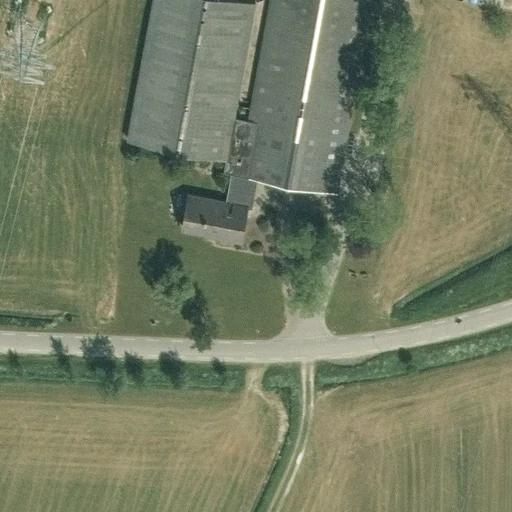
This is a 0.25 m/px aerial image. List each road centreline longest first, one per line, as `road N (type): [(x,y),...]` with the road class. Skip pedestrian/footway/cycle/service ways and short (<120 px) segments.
road 1 (unclassified): [(0,343),(279,356),(367,346)]
road 2 (unclassified): [(511,309),(367,346)]
